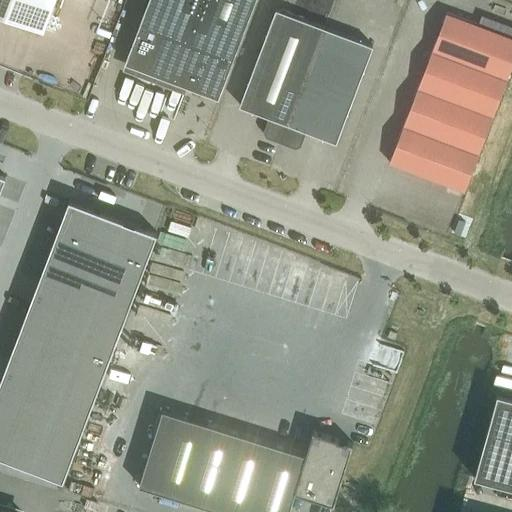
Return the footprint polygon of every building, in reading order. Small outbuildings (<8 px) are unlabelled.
[(0,0),(0,13),(44,30),(55,0),(0,0)] [(149,0),(126,62),(219,97),(256,0),(149,0)] [(337,142),(374,45),(277,8),(240,105),(270,117),(264,132),(266,137),(296,148),(301,146),(307,131),(337,142)] [(389,162),(465,191),(511,67),(511,37),(447,12),(389,162)] [(124,73),(119,92),(128,95),(133,76),(124,73)] [(139,96),(146,76),(138,73),(131,93),(139,96)] [(0,454),(64,480),(158,234),(71,201),(0,387),(0,454)] [(383,386),(384,359),(359,358),(357,384),(383,386)] [(511,393),(500,390),(475,474),(511,485),(511,393)] [(364,425),(370,405),(357,401),(351,421),(364,425)] [(283,407),(278,420),(295,427),(300,414),(283,407)] [(336,505),(355,444),(314,431),(307,454),(164,411),(141,487),(221,511),(289,511),(296,493),(336,505)]
